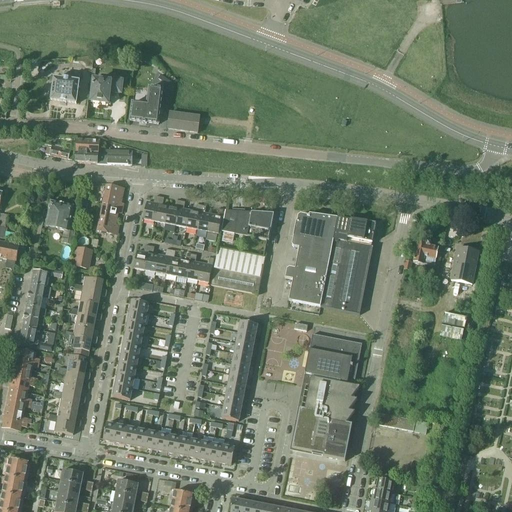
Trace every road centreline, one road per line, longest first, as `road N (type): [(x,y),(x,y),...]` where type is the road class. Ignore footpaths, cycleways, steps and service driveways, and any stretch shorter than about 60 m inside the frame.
road 1 (residential): [(10,126),(465,173),(491,162),(495,147)]
road 2 (residential): [(349,511),(407,199)]
road 3 (residential): [(80,454),(139,177)]
road 4 (tertiary): [(495,147),(265,44)]
road 5 (residential): [(0,413),(51,167)]
road 6 (residential): [(292,184),(139,177)]
road 7 (tertiary): [(265,44),(121,0)]
road 8 (residential): [(219,480),(80,454)]
